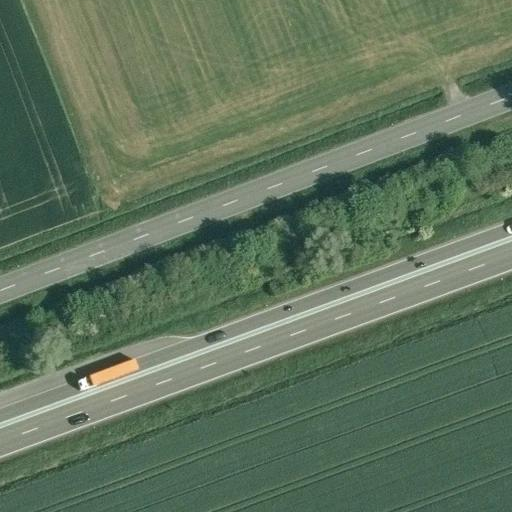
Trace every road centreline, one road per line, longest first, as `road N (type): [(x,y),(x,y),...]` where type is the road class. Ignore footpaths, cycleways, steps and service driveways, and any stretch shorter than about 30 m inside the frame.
road 1 (secondary): [(0,287),(511,93)]
road 2 (trunk): [(0,435),(511,248)]
